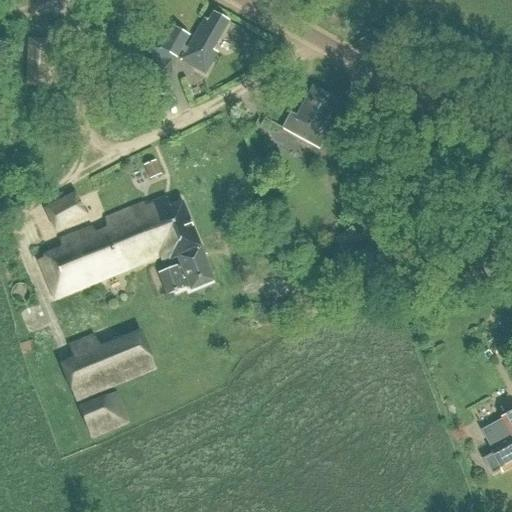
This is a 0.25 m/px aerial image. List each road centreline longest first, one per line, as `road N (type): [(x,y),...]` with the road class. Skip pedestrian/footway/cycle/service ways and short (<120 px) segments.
road 1 (tertiary): [(511,148),(245,0)]
road 2 (track): [(324,44),(127,148),(91,158)]
road 3 (track): [(91,158),(74,0)]
